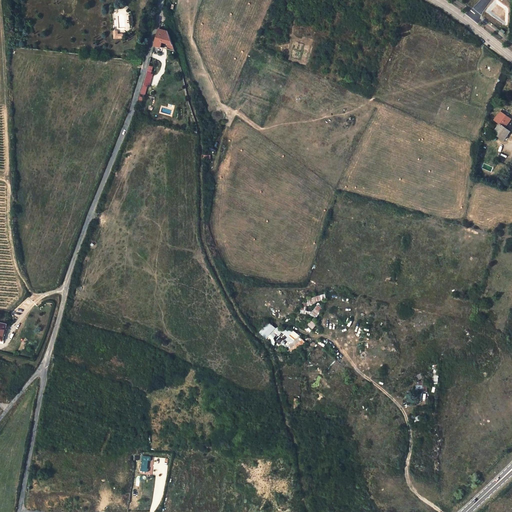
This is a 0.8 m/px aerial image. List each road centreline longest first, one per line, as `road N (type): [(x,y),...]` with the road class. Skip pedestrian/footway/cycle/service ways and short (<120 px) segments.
road 1 (track): [(161,1),(201,132),(205,247),(239,316),(268,351),(306,511)]
road 2 (unclassified): [(45,361),(75,253),(132,110),(161,0)]
road 3 (track): [(0,0),(15,266),(34,295),(64,288)]
road 4 (unclassified): [(18,511),(45,361)]
